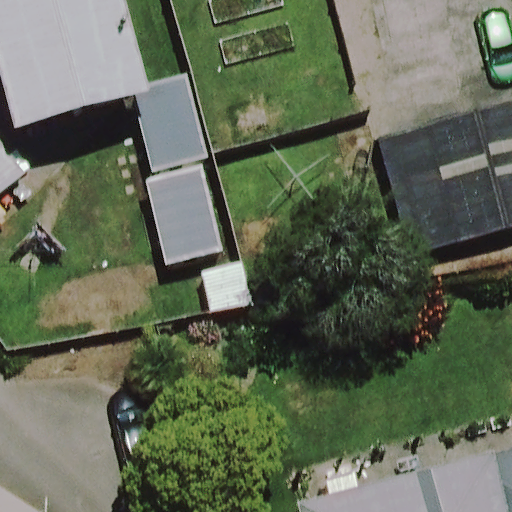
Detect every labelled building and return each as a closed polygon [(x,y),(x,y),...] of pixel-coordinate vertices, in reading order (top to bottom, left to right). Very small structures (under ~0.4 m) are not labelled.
[(0,0),(0,87),(11,131),(151,94),(126,0),(0,0)] [(511,228),(511,102),(375,141),(408,258),(511,228)] [(0,194),(24,175),(0,144),(0,194)] [(511,511),(511,448),(296,503),(297,511),(511,511)] [(37,511),(0,488),(0,511),(37,511)]
